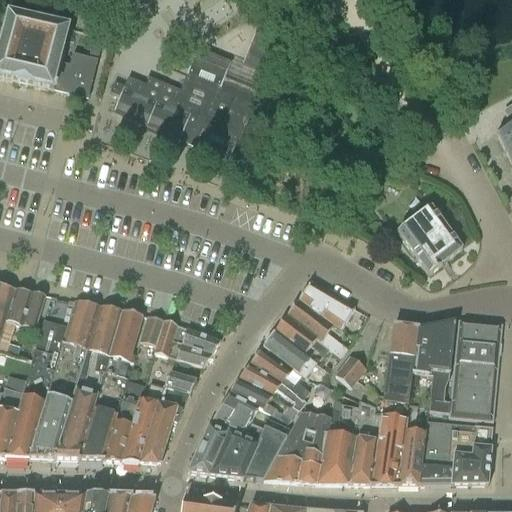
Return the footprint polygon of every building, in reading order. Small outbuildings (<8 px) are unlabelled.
[(86,0),(82,19),(103,24),(108,0),(86,0)] [(0,54),(0,82),(55,96),(62,69),(71,34),(9,19),(0,54)] [(254,36),(241,70),(264,79),(277,47),(277,46),(275,44),(254,36)] [(62,69),(55,96),(87,104),(97,64),(102,42),(89,38),(86,52),(89,53),(87,62),(74,59),(71,71),(65,69),(62,69)] [(114,85),(109,96),(119,100),(113,116),(179,144),(195,150),(188,166),(206,174),(209,169),(224,175),(257,96),(239,89),(224,82),(231,66),(197,52),(190,69),(180,93),(148,81),(145,89),(127,81),(124,90),(114,85)] [(511,111),(508,114),(511,122),(511,126),(508,129),(511,135),(499,141),(498,139),(496,140),(497,142),(495,143),(496,145),(498,143),(506,158),(504,159),(505,160),(507,159),(511,169),(511,174),(511,175),(511,111)] [(397,237),(428,279),(442,269),(462,253),(431,212),(397,237)] [(298,303),(334,330),(341,334),(354,312),(310,286),(298,303)] [(0,289),(0,343),(15,293),(0,289)] [(15,293),(0,343),(0,354),(17,359),(18,354),(8,351),(14,330),(35,336),(46,299),(15,293)] [(329,354),(340,363),(347,354),(327,339),(334,330),(298,303),(287,320),(329,354)] [(61,356),(60,362),(84,368),(84,366),(100,311),(76,305),(69,332),(61,356)] [(100,311),(84,366),(107,373),(123,316),(100,311)] [(96,412),(81,466),(105,467),(128,386),(130,376),(127,375),(143,321),(123,316),(107,373),(96,412)] [(287,320),(275,336),(305,360),(311,353),(323,362),(329,354),(287,320)] [(142,344),(157,348),(164,326),(148,322),(142,344)] [(450,405),(449,419),(448,421),(492,426),(501,328),(459,324),(450,405)] [(44,325),(37,350),(61,356),(69,332),(44,325)] [(419,332),(413,380),(432,382),(431,392),(445,394),(448,383),(454,325),(419,332)] [(164,326),(157,348),(158,348),(156,359),(167,362),(172,346),(212,357),(219,346),(164,326)] [(384,401),(377,400),(377,403),(409,408),(413,380),(419,332),(418,332),(393,329),(384,401)] [(275,336),(264,352),(310,387),(315,387),(319,381),(313,376),(318,370),(305,360),(275,336)] [(172,346),(167,362),(203,371),(212,357),(172,346)] [(27,387),(5,463),(28,464),(49,395),(60,362),(61,356),(37,350),(27,387)] [(250,371),(305,408),(302,406),(309,397),(296,388),(294,391),(285,384),(290,377),(261,356),(250,371)] [(351,361),(336,380),(351,393),(367,374),(351,361)] [(239,385),(272,403),(277,396),(294,408),(291,413),(298,418),(305,408),(250,371),(239,385)] [(172,375),(165,391),(166,391),(190,397),(197,382),(172,375)] [(0,411),(0,462),(5,463),(27,387),(8,382),(0,411)] [(229,399),(258,414),(259,413),(288,428),(291,423),(277,415),(268,409),(272,403),(239,385),(231,396),(229,399)] [(128,386),(105,467),(120,468),(140,405),(144,390),(128,386)] [(140,405),(120,468),(141,469),(166,391),(165,391),(164,393),(150,390),(146,406),(140,405)] [(166,391),(141,469),(154,470),(162,465),(171,434),(174,435),(182,414),(190,397),(166,391)] [(49,395),(28,464),(57,465),(72,406),(74,400),(49,395)] [(213,426),(230,433),(235,436),(245,433),(258,414),(229,399),(212,425),(213,426)] [(376,412),(359,408),(375,417),(374,423),(380,424),(368,491),(396,492),(406,437),(407,427),(409,414),(409,408),(377,403),(376,412)] [(426,417),(448,419),(450,405),(428,403),(426,417)] [(72,406),(57,465),(81,466),(96,412),(72,406)] [(339,430),(337,429),(337,431),(354,434),(353,444),(354,445),(346,491),(368,491),(380,424),(374,423),(375,417),(359,408),(358,408),(358,415),(341,411),(340,415),(339,430)] [(407,427),(406,437),(424,439),(425,430),(414,429),(415,428),(416,416),(416,415),(409,414),(407,427)] [(291,435),(281,455),(264,486),(314,490),(329,428),(330,424),(300,419),(291,435)] [(230,433),(206,480),(254,486),(264,486),(281,455),(291,435),(267,424),(263,433),(251,427),(246,437),(243,445),(232,439),(243,436),(245,433),(235,436),(230,433)] [(424,439),(418,492),(419,492),(419,491),(488,491),(492,454),(489,454),(491,433),(491,431),(426,425),(425,430),(424,439)] [(209,432),(188,478),(206,480),(230,433),(213,426),(210,432),(209,432)] [(329,428),(314,490),(319,490),(346,491),(354,445),(353,444),(354,434),(337,431),(337,429),(329,428)] [(406,437),(396,492),(418,492),(424,439),(406,437)] [(0,511),(84,511),(86,501),(34,500),(32,511),(15,511),(17,500),(0,500),(0,504),(0,511)] [(17,500),(15,511),(32,511),(34,500),(17,500)] [(84,511),(106,511),(109,502),(86,501),(84,511)] [(109,502),(106,511),(127,511),(130,502),(109,502)] [(154,503),(130,502),(127,511),(151,511),(154,505),(154,503)] [(187,502),(184,511),(235,511),(236,509),(187,502)]
